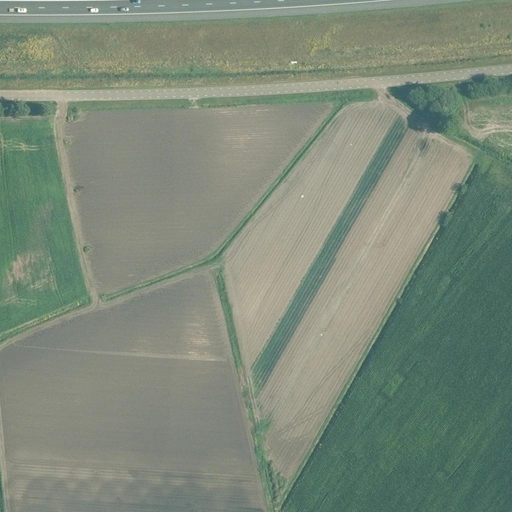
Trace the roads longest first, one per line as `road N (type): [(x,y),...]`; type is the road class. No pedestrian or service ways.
road 1 (unclassified): [(0,96),(199,95),(511,70)]
road 2 (motorway): [(0,7),(299,0)]
